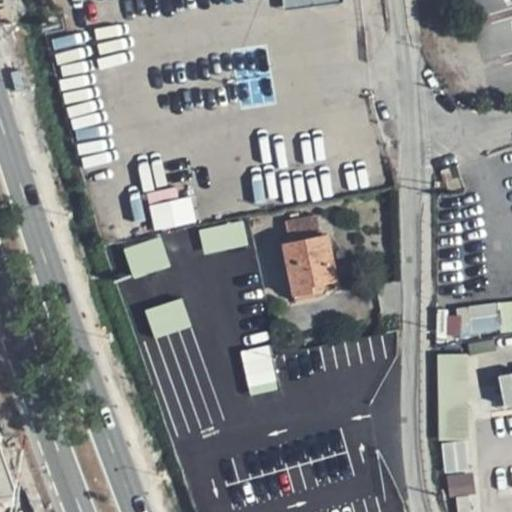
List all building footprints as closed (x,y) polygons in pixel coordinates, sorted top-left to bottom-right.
[(153,206),(158,227),(197,217),(192,197),(153,206)] [(336,280),(326,237),(319,239),(314,218),(281,226),(286,246),(282,248),(294,300),(316,295),(321,289),(322,284),(336,280)] [(451,333),(511,326),(511,299),(448,306),(451,333)] [(473,444),(468,350),(441,352),(448,511),(478,511),(475,444),(473,444)] [(511,400),(511,368),(503,370),(506,401),(511,400)] [(0,454),(0,498),(14,497),(0,454)]
